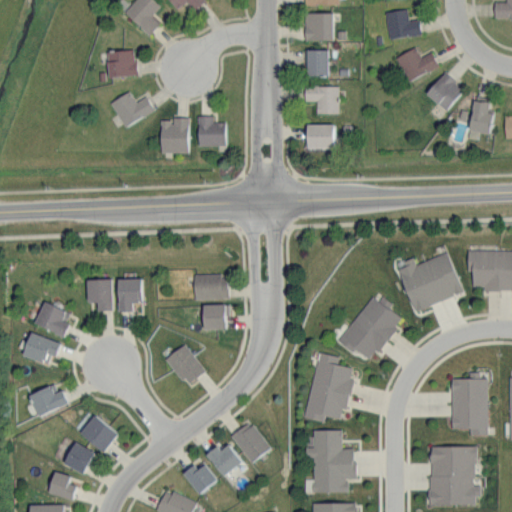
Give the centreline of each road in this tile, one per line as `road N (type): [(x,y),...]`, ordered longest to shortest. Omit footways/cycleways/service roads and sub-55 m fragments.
road 1 (tertiary): [(0,211),(511,191)]
road 2 (residential): [(393,511),(394,410),(409,373),(446,340),(511,329)]
road 3 (residential): [(269,201),(261,0)]
road 4 (residential): [(107,511),(129,477),(243,383)]
road 5 (residential): [(243,383),(271,322),(274,201)]
road 6 (residential): [(249,202),(257,336),(243,383)]
